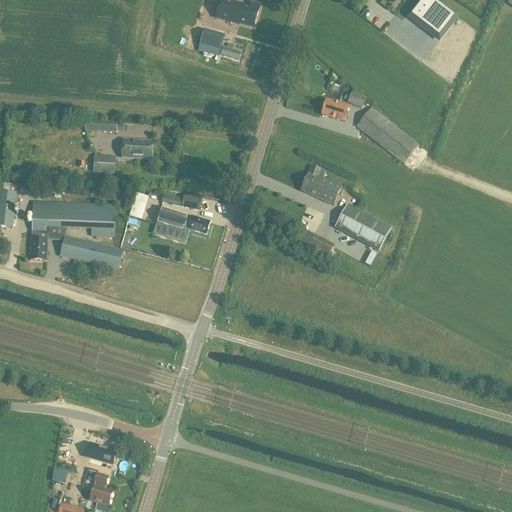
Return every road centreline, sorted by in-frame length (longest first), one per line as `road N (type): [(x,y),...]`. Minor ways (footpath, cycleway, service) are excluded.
road 1 (unclassified): [(199,336),(304,0)]
road 2 (unclassified): [(411,511),(166,438)]
road 3 (unclassified): [(199,336),(0,278)]
road 4 (unclassified): [(166,438),(60,406),(0,402)]
